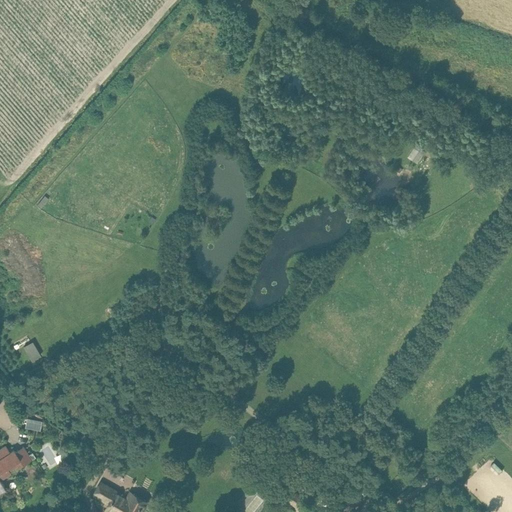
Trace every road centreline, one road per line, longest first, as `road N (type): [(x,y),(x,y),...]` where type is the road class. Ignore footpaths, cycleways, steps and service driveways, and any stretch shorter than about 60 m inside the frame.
road 1 (track): [(511,106),(368,34),(319,0)]
road 2 (track): [(390,511),(446,473),(511,407)]
